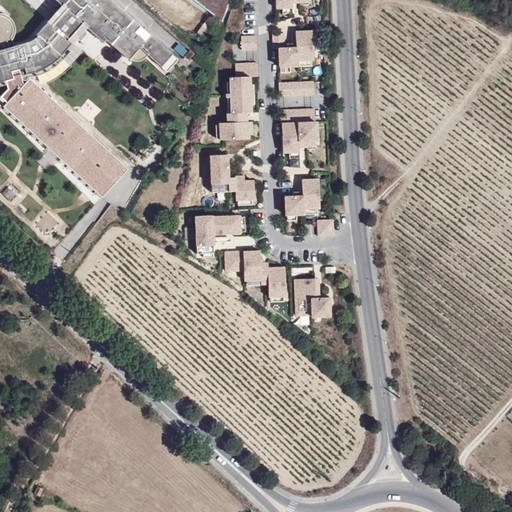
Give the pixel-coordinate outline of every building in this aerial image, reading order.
[(168,73),(179,60),(109,0),(54,0),(61,6),(55,13),(48,21),(45,19),(33,33),(35,34),(26,40),(18,42),(12,27),(11,23),(8,17),(3,14),(0,12),(0,82),(7,81),(10,88),(2,97),(8,103),(5,106),(101,197),(128,169),(30,77),(47,72),(55,67),(59,64),(65,59),(72,51),(69,48),(74,42),(72,40),(76,35),(83,40),(89,33),(83,28),(85,25),(104,41),(106,39),(123,54),(124,53),(134,61),(140,61),(147,58),(149,55),(168,73)] [(194,0),(221,20),(223,12),(207,0),(194,0)] [(207,0),(223,12),(227,0),(207,0)] [(309,57),(311,57),(310,28),(294,29),(294,45),(283,45),(283,30),(270,31),(271,46),(277,45),(277,64),(278,64),(288,63),(295,63),(295,58),(298,57),(309,57)] [(252,32),(237,33),(238,47),(252,46),(252,32)] [(180,41),(173,49),(180,56),(188,48),(180,41)] [(230,110),(244,110),(249,109),(249,100),(247,100),(246,83),(248,83),(247,74),(255,73),(255,60),(233,61),(234,74),(228,74),(228,79),(230,110)] [(311,91),(310,78),(282,79),(283,93),(311,91)] [(230,110),(228,79),(225,79),(225,91),(224,91),(224,94),(225,94),(226,114),(225,114),(225,120),(244,119),(244,110),(230,110)] [(315,106),(284,107),(284,120),(280,120),(281,149),(287,149),(298,149),(297,144),(297,138),(314,137),(318,138),(317,118),(315,118),(315,106)] [(246,119),(244,119),(225,120),(217,120),(217,122),(214,122),(214,135),(218,135),(218,137),(247,136),(246,119)] [(226,175),(225,152),(208,152),(210,189),(227,188),(226,175)] [(226,175),(227,188),(233,188),(233,179),(242,178),(242,173),(233,173),(233,174),(226,175)] [(283,194),(284,212),(285,212),(295,211),(302,211),(302,206),(304,206),(315,205),(318,205),(316,176),(300,177),(300,189),(300,193),(291,193),(283,194)] [(252,196),(251,178),(242,178),(233,179),(233,188),(234,197),(236,197),(250,196),(252,196)] [(238,229),(238,214),(237,213),(210,214),(210,213),(193,214),(195,251),(201,250),(211,250),(211,239),(211,231),(225,230),(238,230),(238,229)] [(331,216),(315,217),(316,233),(332,233),(331,216)] [(225,230),(211,231),(211,239),(225,239),(225,230)] [(258,248),(223,250),(224,268),(242,267),(242,277),(244,277),(258,277),(259,277),(259,260),(258,248)] [(266,260),(259,260),(259,277),(259,281),(267,281),(266,265),(266,260)] [(284,293),(282,264),(266,265),(267,281),(267,294),(269,294),(282,293),(284,293)] [(293,276),(294,313),(309,312),(309,314),(328,314),(328,294),(323,294),(313,295),(313,275),(293,276)] [(313,295),(323,294),(323,291),(317,291),(316,275),(313,275),(313,295)]
